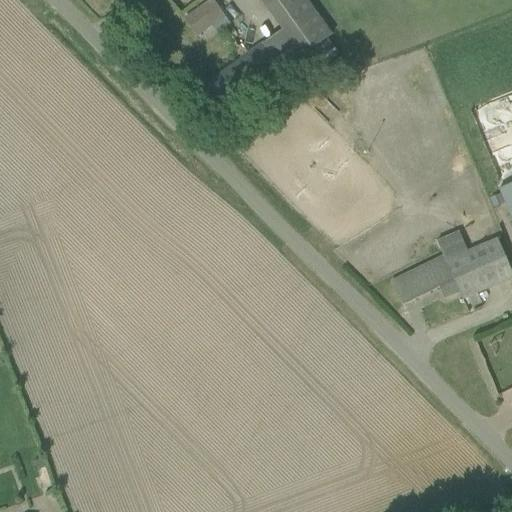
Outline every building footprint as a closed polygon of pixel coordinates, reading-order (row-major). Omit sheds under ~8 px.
[(210,0),(185,17),(183,19),(194,35),(197,38),(207,31),(212,27),(217,34),(217,35),(228,27),(230,25),(212,0),(210,0)] [(196,91),(216,118),(280,71),(281,72),(308,53),(319,70),(339,55),(327,39),(332,35),(306,0),(259,0),(282,31),(262,46),(260,44),(196,91)] [(340,58),(320,72),(327,82),(347,69),(340,58)] [(511,185),(499,191),(511,223),(511,185)] [(500,195),(490,199),(494,208),(504,204),(500,195)] [(458,232),(436,242),(440,251),(462,241),(458,232)] [(467,251),(444,261),(459,293),(473,286),(476,292),(511,276),(511,273),(496,238),(467,251)] [(432,264),(391,281),(392,282),(402,305),(439,289),(443,300),(459,293),(444,261),(444,259),(432,264)]
